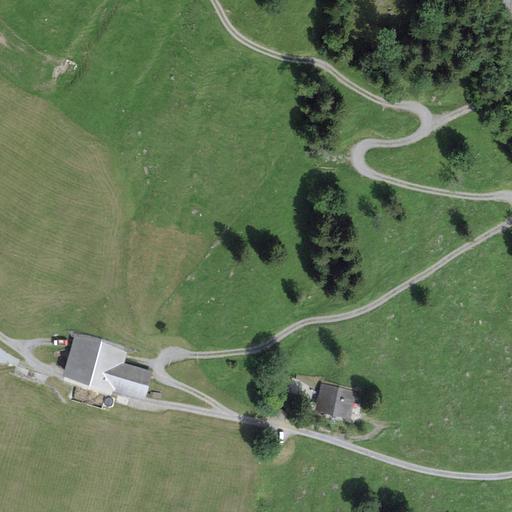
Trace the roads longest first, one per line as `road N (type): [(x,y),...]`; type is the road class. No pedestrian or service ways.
road 1 (track): [(511,197),(413,186),(364,170),(363,146),(422,134),(424,115),(378,101),(316,62),(251,45),(214,0)]
road 2 (track): [(235,417),(166,380),(165,359),(252,350),(301,324),(351,316),(511,220)]
road 3 (track): [(301,431),(147,406),(57,379),(0,336)]
road 4 (track): [(301,431),(441,474),(511,474)]
